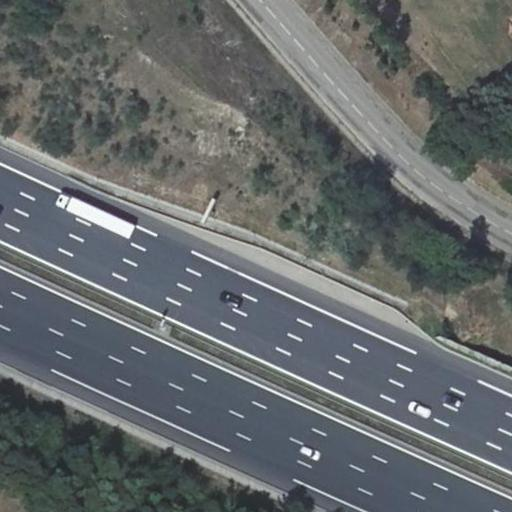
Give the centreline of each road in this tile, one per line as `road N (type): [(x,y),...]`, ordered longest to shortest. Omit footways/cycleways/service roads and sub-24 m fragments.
road 1 (motorway): [(511,433),(0,201)]
road 2 (motorway): [(0,307),(448,511)]
road 3 (unclassified): [(259,0),(417,174),(511,234)]
